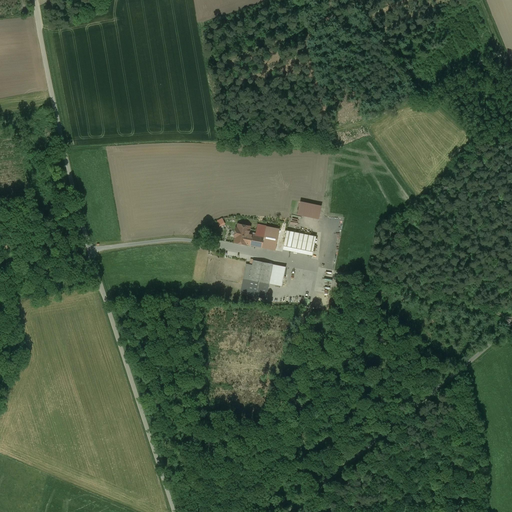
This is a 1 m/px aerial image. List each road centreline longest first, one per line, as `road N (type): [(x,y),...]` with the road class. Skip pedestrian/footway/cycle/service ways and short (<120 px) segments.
road 1 (unclassified): [(174,511),(89,249),(33,0)]
road 2 (unclassified): [(289,511),(511,324)]
road 3 (track): [(511,317),(320,266)]
